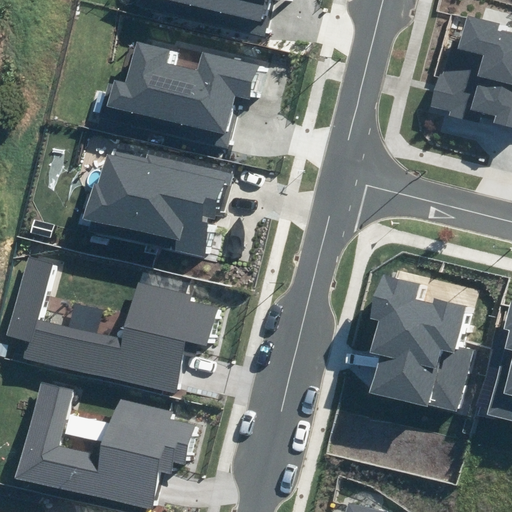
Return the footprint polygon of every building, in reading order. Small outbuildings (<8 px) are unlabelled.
[(140,0),(139,6),(264,37),(270,13),(262,11),(264,0),(269,0),(282,3),(283,0),(140,0)] [(511,33),(499,30),(500,26),(468,17),(459,50),(449,47),(433,107),(450,111),(449,114),(480,122),(482,113),(496,117),(494,124),(511,129),(511,33)] [(104,117),(226,149),(239,100),(251,103),(261,67),(203,52),(198,71),(166,62),(170,49),(139,41),(127,82),(114,78),(104,117)] [(89,230),(204,257),(212,224),(204,222),(205,216),(220,219),(231,173),(150,154),(149,159),(111,150),(110,156),(105,155),(98,185),(92,184),(83,219),(91,221),(89,230)] [(14,356),(174,395),(188,340),(210,345),(219,309),(190,301),(192,294),(138,281),(124,338),(40,317),(53,264),(27,258),(7,336),(18,339),(14,356)] [(370,391),(459,414),(475,352),(458,347),(468,307),(435,298),(434,303),(418,299),(422,284),(382,274),(370,317),(378,319),(369,351),(380,354),(370,391)] [(511,301),(505,330),(509,331),(488,413),(511,419),(511,424),(511,428),(511,301)] [(73,390),(39,381),(16,477),(151,510),(160,472),(173,475),(176,463),(188,467),(198,428),(171,421),(173,412),(116,398),(102,457),(59,446),(73,390)] [(381,511),(348,503),(345,511),(381,511)]
